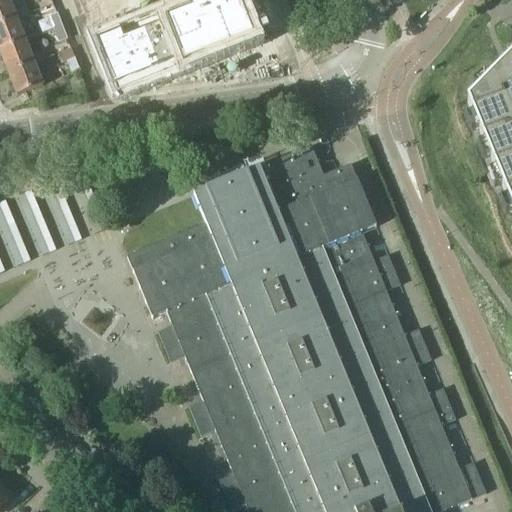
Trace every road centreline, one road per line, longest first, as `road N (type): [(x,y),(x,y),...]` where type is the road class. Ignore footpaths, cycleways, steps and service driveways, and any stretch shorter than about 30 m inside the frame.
road 1 (residential): [(0,134),(289,93),(340,76),(368,41),(362,0)]
road 2 (residential): [(119,511),(2,392)]
